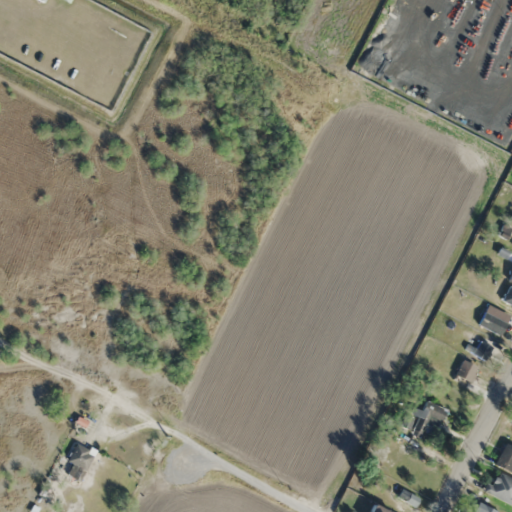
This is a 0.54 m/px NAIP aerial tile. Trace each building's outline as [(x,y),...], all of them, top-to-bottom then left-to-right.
[(511,272),(501,300),(511,304),(511,272)] [(510,315),(486,304),(477,325),(501,335),(510,315)] [(477,348),(488,353),(491,346),(480,342),(477,348)] [(470,382),(478,366),(463,359),(455,375),(470,382)] [(421,409),(412,405),(403,429),(420,436),(425,423),(439,428),(446,409),(424,401),(421,409)] [(95,452),(76,442),(66,460),(84,471),(95,452)] [(511,473),(511,446),(504,442),(493,464),(511,473)] [(484,489),(509,504),(511,500),(511,478),(500,472),(494,481),(490,478),(484,489)]
